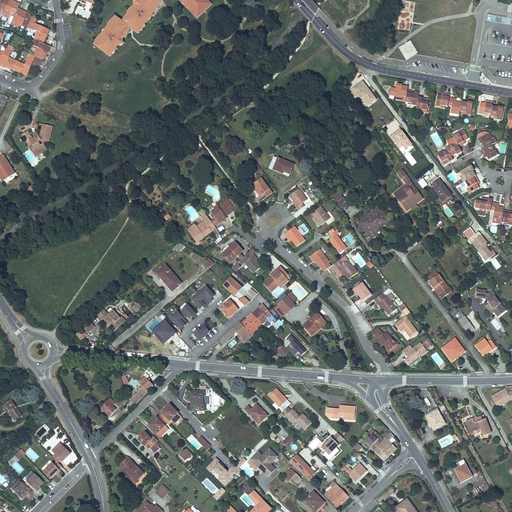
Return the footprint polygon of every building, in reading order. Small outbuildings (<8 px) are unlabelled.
[(3,0),(0,8),(0,14),(1,12),(4,13),(9,0),(3,0)] [(11,0),(9,0),(4,13),(6,14),(5,16),(8,18),(14,3),(13,3),(14,1),(11,0)] [(101,35),(95,42),(94,44),(109,56),(111,54),(116,47),(119,44),(121,45),(123,42),(121,40),(124,37),(129,30),(130,28),(137,33),(139,31),(144,24),(147,20),(152,13),(161,0),(137,0),(137,1),(135,3),(133,7),(128,14),(122,22),(115,17),(113,19),(108,26),(105,29),(102,33),(101,35)] [(182,0),(185,3),(183,4),(189,10),(191,9),(194,13),(193,14),(196,18),(210,5),(211,4),(208,1),(207,2),(205,0),(182,0)] [(14,3),(8,18),(10,19),(11,16),(14,17),(18,8),(20,3),(16,2),(15,4),(14,3)] [(13,20),(12,22),(14,23),(13,25),(16,26),(22,12),(21,12),(21,10),(18,8),(14,17),(13,20)] [(22,12),(16,26),(18,28),(19,25),(22,26),(27,12),(24,11),(23,13),(22,12)] [(27,12),(22,26),(24,27),(23,30),(26,31),(27,27),(32,17),(32,16),(30,16),(31,14),(27,12)] [(32,17),(27,27),(37,31),(34,39),(43,43),(46,35),(45,35),(46,33),(47,33),(49,30),(34,23),(36,18),(32,17)] [(35,56),(33,61),(40,64),(42,59),(44,60),(47,52),(46,51),(47,49),(48,50),(50,46),(48,45),(43,43),(34,39),(32,45),(38,48),(34,56),(35,56)] [(410,40),(399,47),(406,59),(418,52),(410,40)] [(1,61),(0,62),(0,64),(3,66),(4,64),(5,65),(5,67),(13,70),(17,61),(9,58),(12,51),(6,49),(5,52),(1,61)] [(17,61),(13,70),(21,74),(22,72),(24,72),(23,75),(27,76),(32,64),(33,61),(35,56),(34,56),(29,54),(25,64),(17,61)] [(377,100),(363,81),(352,88),(348,91),(354,99),(358,97),(366,108),(377,100)] [(389,95),(394,96),(394,97),(400,98),(400,96),(403,96),(406,97),(407,90),(407,87),(404,87),(403,88),(401,88),(401,86),(401,85),(396,84),(395,89),(390,88),(389,95)] [(406,97),(405,102),(408,103),(411,103),(411,105),(416,106),(418,97),(419,92),(407,90),(406,97)] [(435,106),(440,107),(441,105),(445,106),(447,106),(448,105),(449,98),(449,95),(444,94),(444,97),(441,96),(437,95),(435,106)] [(416,106),(416,109),(421,110),(427,111),(428,100),(426,100),(427,99),(418,97),(416,106)] [(449,98),(448,105),(451,106),(450,113),(459,115),(459,112),(461,103),(456,102),(456,99),(449,98)] [(478,113),(483,114),(484,113),(488,114),(490,114),(491,106),(492,102),(488,101),(487,104),(484,103),(480,102),(478,113)] [(461,103),(459,112),(462,112),(465,113),(464,115),(470,116),(473,103),(467,102),(467,103),(467,105),(464,104),(465,103),(461,102),(461,103)] [(490,114),(490,116),(493,117),(495,118),(495,119),(501,120),(503,107),(497,106),(497,107),(497,109),(495,109),(495,107),(491,106),(490,114)] [(35,137),(32,138),(28,131),(22,134),(28,144),(31,143),(38,153),(47,148),(44,144),(49,141),(52,126),(48,125),(48,127),(47,126),(47,125),(43,124),(42,129),(40,135),(39,136),(36,138),(35,137)] [(455,135),(453,136),(453,137),(458,147),(463,145),(462,142),(464,141),(468,139),(462,129),(458,132),(458,133),(455,135)] [(492,138),(489,133),(484,132),(480,134),(478,139),(480,144),(481,143),(482,142),(484,145),(482,146),(484,149),(491,145),(493,144),(492,142),(490,139),(492,138)] [(449,146),(446,148),(447,150),(450,157),(454,155),(453,154),(455,152),(456,154),(456,155),(461,152),(458,147),(453,137),(448,140),(451,145),(449,146)] [(31,143),(28,144),(36,156),(47,149),(47,148),(38,153),(31,143)] [(484,149),(480,151),(483,155),(485,154),(486,157),(488,160),(498,155),(495,150),(494,151),(492,147),(491,145),(484,149)] [(443,152),(437,155),(442,165),(444,164),(445,165),(453,160),(450,157),(447,150),(443,152)] [(0,172),(0,173),(5,180),(15,174),(3,156),(0,157),(0,172)] [(278,158),(273,170),(282,174),(283,171),(289,174),(293,165),(278,158)] [(459,172),(462,177),(464,176),(465,178),(466,181),(475,176),(474,173),(472,174),(471,172),(472,171),(473,170),(471,166),(459,172)] [(406,212),(411,209),(408,205),(413,202),(415,205),(423,199),(410,181),(402,170),(397,174),(401,179),(403,179),(407,184),(393,195),(406,212)] [(466,181),(464,182),(468,188),(470,193),(479,188),(477,184),(475,181),(478,180),(475,176),(466,181)] [(260,178),(253,184),(257,190),(258,189),(259,190),(258,192),(261,195),(258,197),(257,198),(260,202),(272,193),(260,178)] [(422,179),(418,182),(422,189),(427,186),(422,179)] [(442,202),(451,196),(439,180),(433,185),(435,187),(433,189),(438,197),(442,202)] [(253,184),(250,186),(258,197),(261,195),(258,192),(259,190),(258,189),(257,190),(253,184)] [(36,190),(33,185),(30,187),(30,188),(26,190),(29,194),(36,190)] [(289,196),(293,202),(297,207),(296,208),(298,211),(304,207),(302,204),(306,200),(299,189),(289,196)] [(343,198),(342,199),(337,192),(331,197),(335,203),(336,203),(341,209),(344,207),(346,208),(349,206),(343,198)] [(442,202),(438,197),(436,198),(442,206),(452,198),(451,196),(442,202)] [(231,198),(227,201),(234,209),(237,206),(231,198)] [(475,209),(479,209),(485,210),(490,211),(490,210),(491,202),(492,199),(483,198),(483,199),(481,199),(480,201),(476,201),(475,202),(474,207),(475,209)] [(218,207),(211,213),(215,219),(210,222),(214,227),(227,218),(226,217),(225,215),(229,212),(230,213),(235,210),(234,209),(227,201),(227,200),(218,207)] [(438,209),(431,200),(429,201),(436,211),(438,209)] [(491,202),(490,210),(494,211),(492,223),(500,224),(501,222),(503,210),(503,207),(498,206),(499,203),(491,202)] [(311,214),(314,218),(317,223),(316,224),(319,227),(329,219),(321,207),(311,214)] [(378,207),(368,215),(377,227),(384,222),(385,224),(389,221),(378,207)] [(503,210),(501,222),(507,223),(507,225),(511,225),(511,214),(510,215),(507,214),(508,211),(503,210)] [(367,240),(370,238),(369,236),(372,234),(371,232),(377,227),(368,215),(366,212),(363,215),(365,217),(359,222),(358,220),(355,222),(359,227),(357,229),(360,232),(364,230),(366,233),(364,235),(367,240)] [(172,218),(168,214),(164,218),(168,222),(172,218)] [(198,228),(190,234),(196,241),(199,242),(203,239),(203,238),(202,237),(210,230),(211,232),(216,229),(214,227),(210,222),(208,218),(205,220),(197,226),(198,228)] [(187,230),(190,234),(198,228),(197,226),(195,224),(187,230)] [(295,227),(285,234),(287,237),(289,236),(297,247),(305,241),(295,227)] [(372,234),(369,236),(370,238),(371,239),(377,235),(376,233),(380,230),(379,229),(377,227),(371,232),(372,234)] [(463,233),(469,240),(468,241),(470,244),(472,242),(476,240),(473,236),(475,235),(470,228),(468,230),(463,233)] [(331,238),(328,240),(339,254),(346,248),(336,235),(339,233),(337,231),(335,232),(330,235),(330,236),(331,238)] [(476,240),(472,242),(483,257),(488,254),(490,257),(495,254),(481,235),(476,240)] [(230,249),(223,255),(230,262),(243,251),(235,242),(229,247),(230,249)] [(319,249),(311,256),(315,261),(320,268),(321,267),(324,271),(327,269),(330,266),(327,262),(328,261),(319,249)] [(256,260),(252,256),(251,257),(248,253),(242,258),(246,262),(244,263),(254,273),(262,266),(256,260)] [(337,261),(334,263),(338,268),(339,267),(344,274),(348,279),(357,273),(352,266),(348,261),(344,256),(340,259),(337,261)] [(203,264),(208,269),(214,264),(209,258),(203,264)] [(241,267),(237,263),(237,264),(232,268),(236,272),(241,267)] [(165,265),(157,273),(172,291),(181,283),(165,265)] [(269,282),(267,280),(263,283),(271,292),(279,285),(286,279),(289,276),(280,266),(270,275),(271,276),(273,278),(269,282)] [(436,271),(429,277),(431,280),(438,274),(436,271)] [(429,282),(434,289),(435,287),(441,294),(449,288),(438,274),(431,280),(429,282)] [(230,277),(224,285),(234,295),(242,287),(230,277)] [(286,279),(279,285),(281,287),(288,280),(286,279)] [(361,283),(353,289),(356,292),(357,291),(364,300),(371,295),(361,283)] [(205,287),(198,293),(208,304),(211,301),(209,300),(213,296),(212,294),(205,287)] [(250,288),(247,292),(253,297),(256,293),(250,288)] [(441,294),(439,295),(441,298),(451,291),(449,288),(441,294)] [(490,302),(489,303),(490,304),(495,311),(494,312),(497,317),(505,311),(494,296),(495,295),(492,291),(488,294),(486,293),(486,291),(476,289),(475,297),(486,299),(488,299),(490,302)] [(291,292),(287,296),(292,302),(296,298),(291,292)] [(208,304),(198,293),(191,300),(198,307),(199,309),(203,305),(205,307),(208,304)] [(382,294),(374,299),(377,304),(379,302),(382,307),(388,315),(396,309),(390,301),(387,296),(385,298),(382,294)] [(292,302),(287,296),(277,305),(286,315),(287,314),(295,306),(292,302)] [(229,300),(220,308),(228,318),(238,310),(229,300)] [(142,307),(138,303),(133,307),(138,312),(142,307)] [(262,304),(253,315),(262,324),(266,328),(270,324),(269,322),(271,321),(268,318),(273,315),(265,306),(262,304)] [(495,311),(490,304),(488,305),(486,307),(492,314),(494,312),(495,311)] [(182,311),(179,314),(184,319),(187,316),(189,319),(191,316),(192,317),(195,314),(193,312),(187,305),(181,310),(182,311)] [(103,319),(107,323),(114,331),(122,324),(118,320),(120,318),(113,310),(108,315),(103,310),(97,315),(102,320),(103,319)] [(177,312),(170,319),(177,326),(180,329),(187,323),(184,319),(179,314),(177,312)] [(273,315),(268,318),(271,321),(277,315),(275,313),(273,315)] [(318,329),(316,327),(324,320),(317,313),(303,326),(311,336),(318,329)] [(253,315),(241,324),(252,337),(254,335),(252,333),(262,324),(253,315)] [(474,329),(464,316),(458,321),(468,334),(474,329)] [(400,331),(403,329),(404,328),(410,335),(409,336),(410,338),(417,333),(405,317),(395,324),(400,331)] [(324,320),(316,327),(318,329),(326,322),(324,320)] [(83,327),(88,333),(95,326),(89,321),(83,327)] [(157,333),(163,328),(167,324),(164,321),(160,325),(155,330),(152,332),(156,336),(158,334),(157,333)] [(240,322),(223,336),(227,340),(233,335),(233,334),(236,331),(243,339),(241,341),(243,344),(252,337),(241,324),(240,322)] [(114,331),(107,323),(106,325),(113,332),(114,331)] [(204,323),(193,333),(199,340),(208,332),(205,328),(207,327),(204,323)] [(163,328),(157,333),(158,334),(156,336),(160,340),(163,344),(166,342),(168,339),(167,338),(174,332),(173,331),(167,324),(163,328)] [(375,336),(381,331),(378,327),(372,332),(375,336)] [(82,330),(77,335),(81,339),(87,334),(82,330)] [(375,336),(383,346),(384,344),(389,351),(396,345),(394,342),(386,332),(384,334),(381,331),(375,336)] [(292,343),(286,349),(294,357),(298,353),(301,356),(307,350),(304,347),(296,339),(292,334),(287,338),(292,343)] [(424,342),(428,348),(432,345),(428,339),(424,342)] [(442,349),(451,360),(456,356),(457,357),(464,352),(454,339),(442,349)] [(484,339),(475,346),(483,356),(495,347),(490,340),(487,343),(484,339)] [(384,344),(383,346),(389,353),(399,345),(395,341),(394,342),(396,345),(389,351),(384,344)] [(413,350),(406,356),(408,358),(405,360),(410,366),(413,364),(412,363),(419,357),(426,351),(420,343),(412,349),(413,350)] [(288,352),(282,345),(277,350),(283,357),(288,352)] [(403,351),(406,356),(413,350),(412,349),(410,346),(403,351)] [(154,386),(145,377),(139,383),(143,387),(131,399),(130,400),(131,401),(134,404),(135,402),(136,403),(154,386)] [(506,388),(492,396),(496,403),(498,402),(499,404),(500,405),(511,399),(506,388)] [(287,400),(284,397),(283,398),(282,396),(283,396),(276,389),(269,396),(280,407),(287,400)] [(204,392),(191,392),(192,411),(205,411),(205,406),(203,406),(203,397),(205,397),(204,392)] [(110,398),(102,407),(105,410),(104,411),(110,417),(116,410),(112,406),(115,403),(110,398)] [(10,400),(1,406),(6,414),(8,412),(14,421),(21,416),(10,400)] [(125,413),(134,405),(134,404),(131,401),(122,410),(125,413)] [(163,414),(160,416),(167,423),(171,420),(175,424),(182,417),(170,405),(162,413),(163,414)] [(249,407),(245,410),(259,424),(268,415),(257,405),(252,410),(249,407)] [(344,408),(343,406),(340,406),(339,410),(327,408),(327,415),(330,418),(338,419),(340,417),(341,416),(343,416),(343,420),(354,421),(356,408),(346,407),(346,408),(344,408)] [(300,417),(294,411),(293,413),(291,411),(287,407),(281,414),(285,418),(286,417),(293,424),(296,421),(305,430),(312,423),(303,414),(300,417)] [(437,409),(427,414),(433,425),(431,426),(434,431),(446,424),(437,409)] [(155,423),(150,427),(157,434),(167,423),(160,416),(158,419),(157,418),(153,421),(155,423)] [(473,418),(465,421),(470,434),(475,432),(475,434),(478,433),(477,431),(481,429),(483,436),(491,433),(485,418),(483,419),(481,417),(477,418),(477,420),(474,421),(473,418)] [(142,430),(138,435),(140,438),(138,439),(145,446),(146,445),(149,448),(155,443),(145,433),(142,430)] [(338,444),(344,439),(338,433),(333,439),(332,438),(328,442),(326,444),(321,448),(329,456),(339,445),(338,444)] [(374,450),(382,441),(379,438),(381,436),(377,433),(374,436),(372,434),(364,443),(369,449),(371,447),(374,450)] [(288,447),(294,441),(289,436),(283,442),(288,447)] [(202,438),(198,441),(207,450),(211,447),(202,438)] [(386,438),(374,450),(384,460),(396,448),(386,438)] [(362,447),(357,443),(353,448),(357,452),(362,447)] [(155,444),(150,449),(154,454),(160,449),(155,444)] [(43,472),(50,479),(54,475),(53,474),(55,472),(56,473),(57,474),(60,471),(59,470),(62,467),(58,463),(60,460),(62,462),(67,457),(65,455),(69,452),(62,445),(59,449),(54,454),(55,455),(52,457),(57,462),(54,465),(52,463),(43,472)] [(187,449),(180,455),(185,461),(192,455),(187,449)] [(271,464),(278,457),(270,449),(263,456),(259,452),(253,458),(264,469),(262,472),(268,477),(276,470),(271,464)] [(22,456),(18,452),(14,456),(20,461),(23,457),(22,456)] [(298,455),(291,461),(309,479),(314,474),(309,470),(311,469),(298,455)] [(128,480),(132,483),(135,480),(136,482),(144,474),(131,461),(128,457),(120,465),(123,469),(122,470),(130,477),(128,480)] [(264,469),(253,458),(251,460),(258,468),(262,472),(264,469)] [(230,471),(228,473),(220,465),(221,464),(220,463),(216,459),(206,469),(210,473),(211,474),(211,473),(225,487),(233,479),(242,471),(239,468),(236,465),(235,464),(229,470),(230,471)] [(243,459),(236,465),(239,468),(246,462),(243,459)] [(463,459),(458,462),(460,466),(454,469),(461,482),(472,476),(463,459)] [(43,472),(52,463),(50,460),(41,469),(43,472)] [(258,468),(251,460),(249,462),(256,470),(258,468)] [(460,466),(458,462),(457,463),(458,465),(452,469),(460,483),(461,482),(454,469),(460,466)] [(348,474),(353,479),(354,477),(357,481),(367,471),(360,464),(352,471),(350,468),(348,470),(345,468),(342,470),(347,475),(348,474)] [(285,474),(283,477),(288,482),(292,478),(297,484),(301,479),(292,470),(290,469),(285,474)] [(162,470),(160,472),(164,476),(167,479),(169,476),(165,472),(164,473),(162,470)] [(25,482),(33,474),(30,471),(22,479),(25,482)] [(21,483),(13,491),(21,500),(25,497),(24,496),(26,494),(27,495),(30,498),(33,495),(31,494),(34,491),(35,492),(38,489),(37,488),(36,487),(38,485),(39,486),(42,483),(33,474),(25,482),(28,485),(26,488),(21,483)] [(487,483),(482,474),(475,478),(480,487),(487,483)] [(13,491),(21,483),(18,480),(10,488),(13,491)] [(336,484),(325,495),(337,507),(348,496),(336,484)] [(162,485),(161,487),(168,494),(170,492),(162,485)] [(168,494),(161,487),(156,493),(163,499),(168,494)] [(481,493),(479,487),(472,489),(474,495),(481,493)] [(225,493),(222,489),(214,496),(217,500),(225,493)] [(265,511),(266,511),(268,511),(271,509),(254,492),(249,497),(258,506),(251,511),(265,511)] [(314,492),(304,501),(315,511),(324,502),(314,492)] [(396,508),(399,511),(416,511),(407,500),(396,508)] [(157,511),(151,506),(147,502),(138,511),(157,511)]
